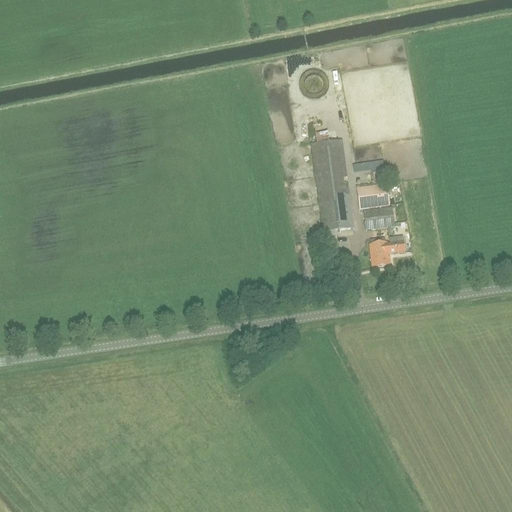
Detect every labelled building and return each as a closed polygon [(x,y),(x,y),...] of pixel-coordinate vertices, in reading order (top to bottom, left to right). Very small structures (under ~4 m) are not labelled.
[(326,128),(317,132),(320,138),(329,134),(326,128)] [(336,232),(353,229),(342,141),(311,145),(323,240),(336,239),(336,232)] [(357,166),(359,175),(366,174),(364,164),(357,166)] [(386,183),(384,173),(371,175),(373,185),(386,183)] [(359,211),(389,206),(387,185),(356,189),(359,211)] [(365,232),(395,228),(391,208),(363,212),(365,232)] [(405,253),(404,243),(387,245),(387,244),(369,246),(372,268),(390,266),(389,255),(405,253)]
